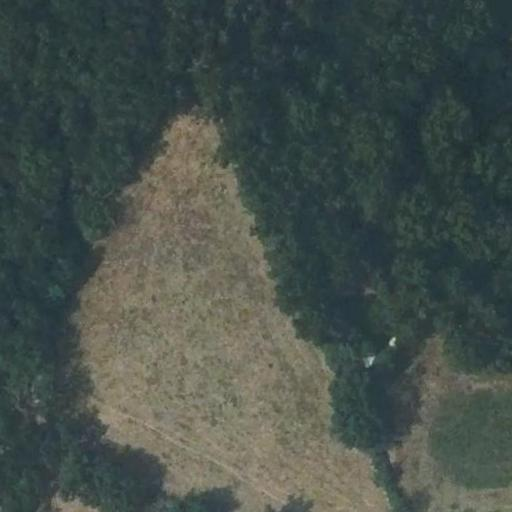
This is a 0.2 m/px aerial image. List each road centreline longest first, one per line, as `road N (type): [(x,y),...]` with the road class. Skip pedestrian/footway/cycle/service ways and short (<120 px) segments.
road 1 (track): [(146,511),(69,461),(54,441),(53,376),(114,143),(140,0)]
road 2 (track): [(339,0),(511,109)]
